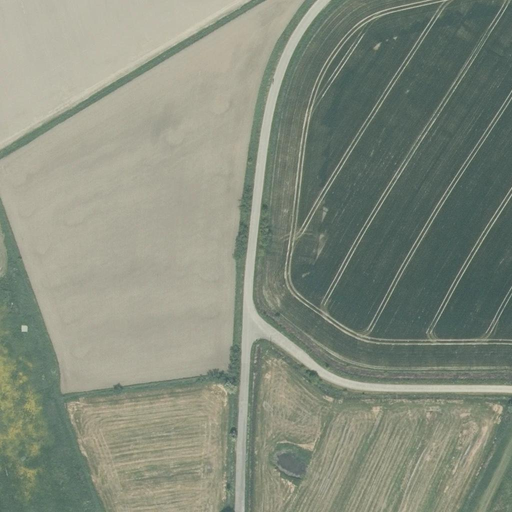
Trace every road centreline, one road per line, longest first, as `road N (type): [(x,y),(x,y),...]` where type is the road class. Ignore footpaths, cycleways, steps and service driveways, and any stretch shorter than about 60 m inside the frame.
road 1 (unclassified): [(239,316),(259,113),(274,59),(309,0)]
road 2 (unclassified): [(511,389),(343,381),(239,316)]
road 3 (track): [(0,136),(229,0)]
road 4 (unclassified): [(231,511),(239,316)]
